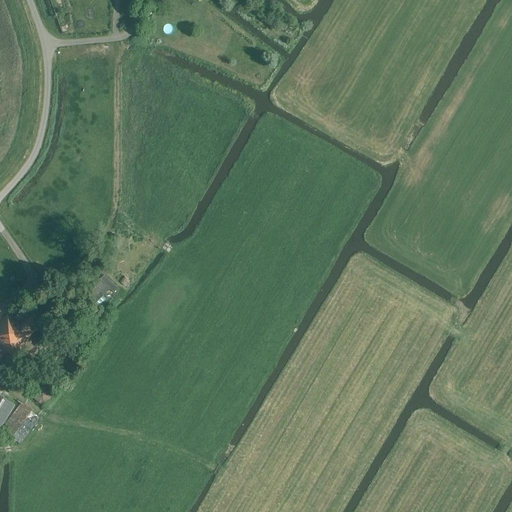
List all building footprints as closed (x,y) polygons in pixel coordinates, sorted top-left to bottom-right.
[(91,294),(96,297),(100,291),(105,295),(110,288),(116,292),(120,287),(105,276),(91,294)] [(38,349),(28,341),(37,329),(34,326),(39,320),(31,313),(20,326),(7,316),(0,324),(0,358),(5,352),(6,353),(7,352),(14,358),(14,357),(24,365),(38,349)] [(49,376),(32,364),(25,373),(43,386),(49,376)] [(45,407),(54,397),(44,388),(35,398),(45,407)] [(0,429),(16,405),(0,395),(0,429)] [(20,444),(40,417),(21,403),(1,429),(20,444)]
